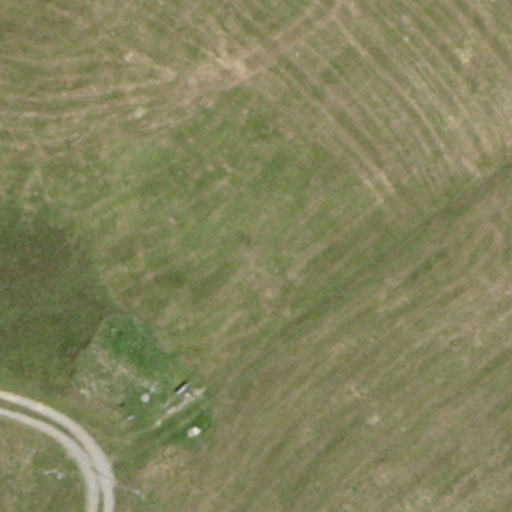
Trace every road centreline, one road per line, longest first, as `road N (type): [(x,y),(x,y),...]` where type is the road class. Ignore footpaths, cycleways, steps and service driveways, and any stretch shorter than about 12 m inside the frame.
road 1 (track): [(511,171),(222,375),(104,478)]
road 2 (track): [(0,408),(47,421),(104,478),(98,511)]
